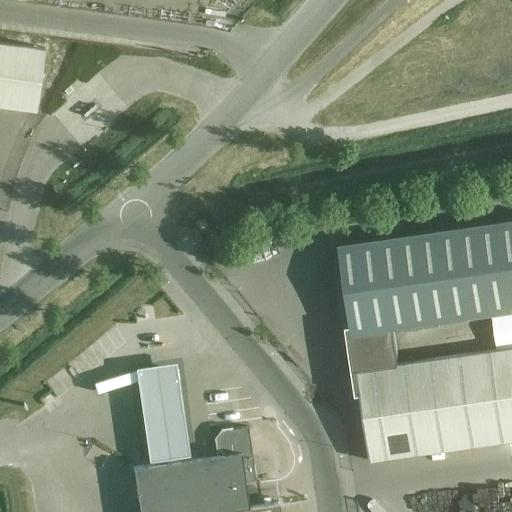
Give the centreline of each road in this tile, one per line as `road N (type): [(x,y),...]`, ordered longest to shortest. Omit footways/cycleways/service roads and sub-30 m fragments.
road 1 (unclassified): [(128,217),(306,425),(330,511)]
road 2 (unclassified): [(0,12),(222,43),(274,58)]
road 3 (tertiary): [(128,217),(274,58)]
road 4 (tertiary): [(0,317),(128,217)]
